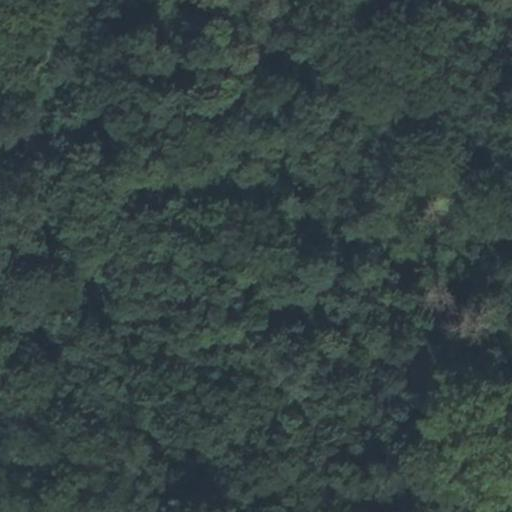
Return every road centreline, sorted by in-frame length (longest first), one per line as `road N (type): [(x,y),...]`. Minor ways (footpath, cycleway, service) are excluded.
road 1 (track): [(398,0),(401,95),(352,240),(303,322),(218,345),(71,368),(0,424)]
road 2 (track): [(445,511),(440,443),(423,416),(303,322)]
